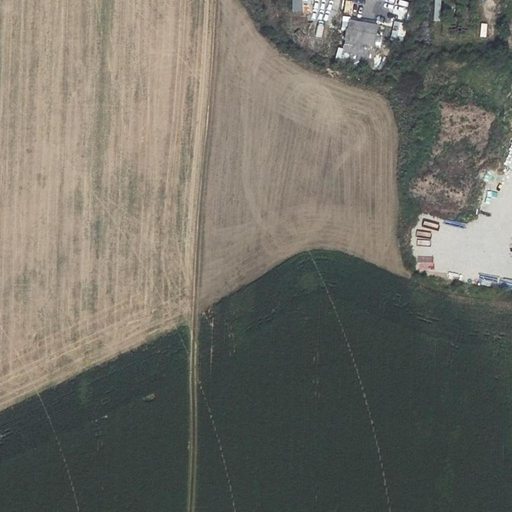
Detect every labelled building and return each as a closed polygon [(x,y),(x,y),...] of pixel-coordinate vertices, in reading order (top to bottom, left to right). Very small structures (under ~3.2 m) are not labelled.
[(295,0),(292,0),(292,11),(302,11),(301,0),(295,0)] [(393,18),(401,20),(407,1),(402,0),(400,8),(396,7),(393,18)] [(372,58),(378,26),(348,20),(340,52),(372,58)] [(389,42),(403,43),(405,23),(391,21),(389,42)] [(473,122),(493,134),(499,125),(492,121),(503,103),(489,95),(473,122)] [(511,143),(494,135),(487,147),(511,160),(511,159),(511,143)]
